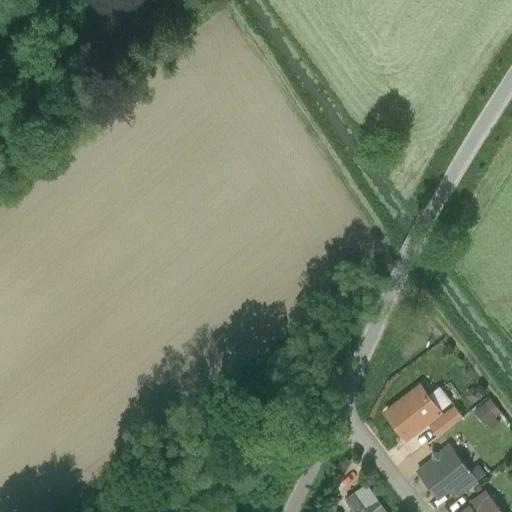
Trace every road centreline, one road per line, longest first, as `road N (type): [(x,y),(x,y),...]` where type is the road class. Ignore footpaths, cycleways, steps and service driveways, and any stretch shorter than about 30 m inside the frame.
road 1 (track): [(511,80),(405,262),(289,511)]
road 2 (track): [(511,412),(402,269)]
road 3 (residential): [(338,407),(418,511)]
